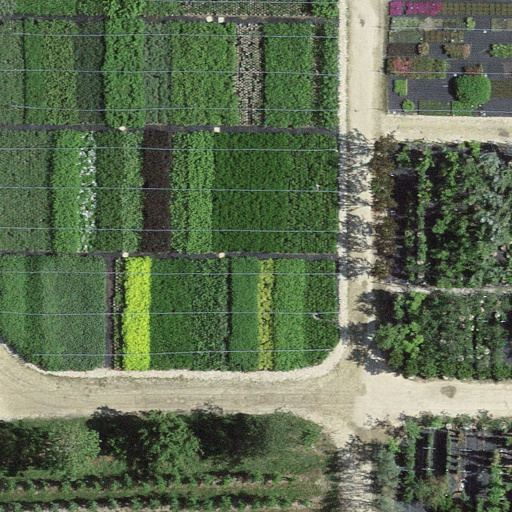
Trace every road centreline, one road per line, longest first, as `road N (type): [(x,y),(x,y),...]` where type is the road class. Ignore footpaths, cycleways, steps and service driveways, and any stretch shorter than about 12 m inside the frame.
road 1 (track): [(511,393),(48,398),(0,375)]
road 2 (track): [(366,0),(359,511)]
